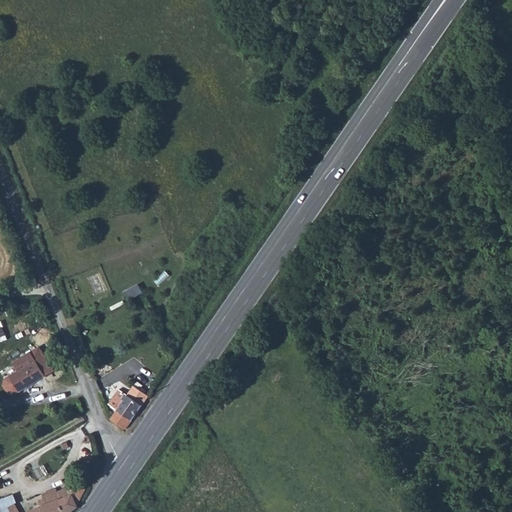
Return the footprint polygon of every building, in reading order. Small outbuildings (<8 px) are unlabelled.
[(131,299),(145,291),(140,283),(126,291),(131,299)] [(0,336),(9,335),(6,321),(0,322),(0,336)] [(51,368),(41,354),(34,359),(28,352),(12,364),(18,372),(14,376),(13,381),(19,389),(25,389),(51,368)] [(131,385),(126,382),(122,386),(119,385),(109,399),(118,406),(111,416),(126,428),(150,393),(134,382),(131,385)] [(90,475),(80,477),(81,485),(91,484),(90,475)] [(57,489),(59,498),(76,493),(74,484),(57,489)] [(76,493),(59,498),(52,500),(51,495),(37,499),(39,508),(26,511),(20,511),(18,505),(6,509),(6,511),(77,511),(80,508),(76,493)]
